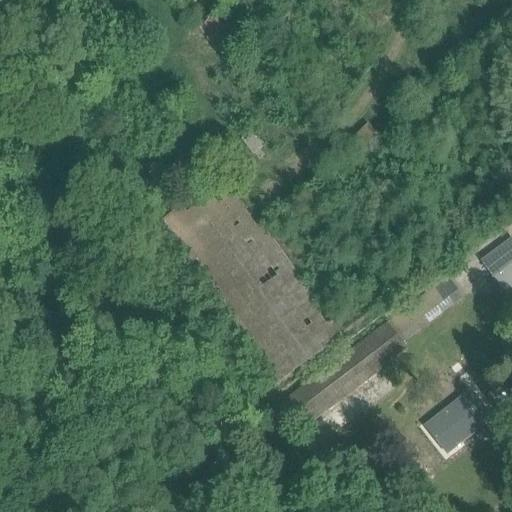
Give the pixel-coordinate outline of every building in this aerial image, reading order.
[(252,24),(265,14),(255,2),(242,13),(252,24)] [(216,50),(237,34),(221,12),(203,25),(211,36),(208,39),(216,50)] [(102,21),(103,32),(113,32),(111,21),(102,21)] [(445,70),(453,65),(442,50),(434,56),(445,70)] [(149,111),(141,101),(130,109),(136,119),(149,111)] [(357,153),(378,136),(370,126),(349,143),(357,153)] [(265,148),(253,132),(243,139),(255,155),(265,148)] [(160,209),(220,165),(224,162),(207,138),(142,186),(160,209)] [(344,339),(263,225),(257,228),(235,197),(240,193),(228,176),(157,226),(274,390),(344,339)] [(511,241),(483,262),(506,294),(511,289),(511,241)] [(303,430),(383,370),(409,351),(404,344),(464,299),(449,279),(389,324),(283,403),(303,430)] [(42,401),(28,380),(20,386),(33,406),(42,401)] [(489,422),(467,393),(421,429),(444,457),(489,422)] [(370,492),(383,483),(375,471),(362,481),(370,492)] [(489,511),(498,505),(484,490),(457,511),(489,511)]
